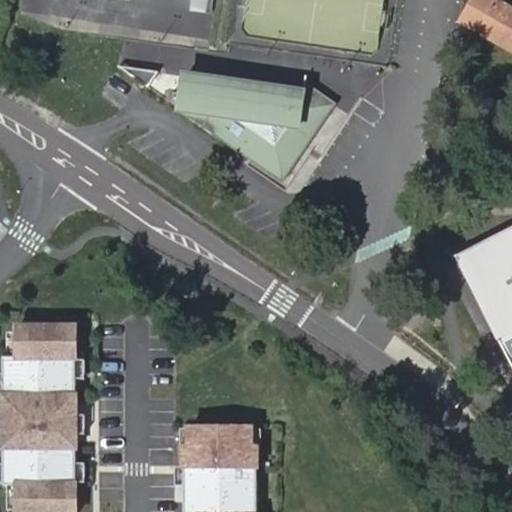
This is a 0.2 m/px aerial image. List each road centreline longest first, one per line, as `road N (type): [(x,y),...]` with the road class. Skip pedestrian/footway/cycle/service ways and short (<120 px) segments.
road 1 (tertiary): [(69,153),(256,277),(511,467)]
road 2 (residential): [(69,153),(28,235),(0,268)]
